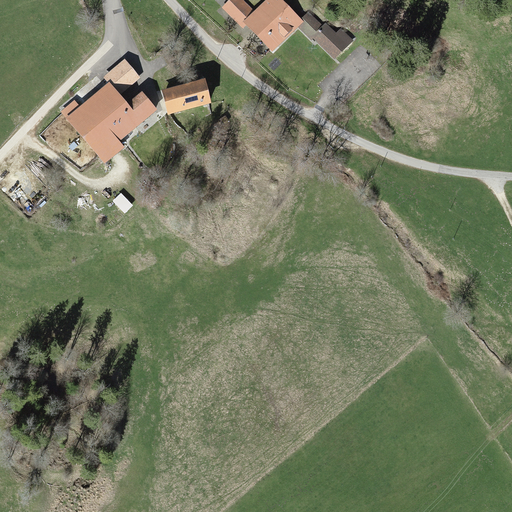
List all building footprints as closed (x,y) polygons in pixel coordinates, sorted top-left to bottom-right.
[(241,0),(227,0),(224,3),(269,51),(298,25),(299,23),(277,0),(265,0),(253,12),(241,0)] [(299,23),(298,25),(311,38),(313,36),(334,57),(351,40),(341,31),(336,35),(325,24),(323,26),(310,13),(299,23)] [(124,61),(105,77),(119,93),(138,77),(124,61)] [(203,81),(165,91),(170,112),(209,101),(203,81)] [(74,103),(63,112),(105,163),(123,147),(117,140),(154,109),(141,94),(126,107),(109,86),(80,110),(74,103)]
